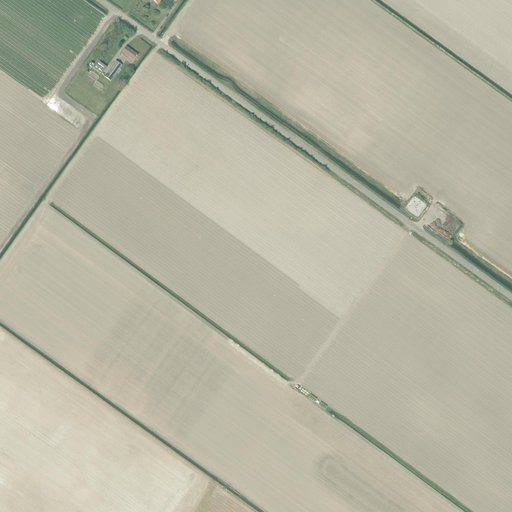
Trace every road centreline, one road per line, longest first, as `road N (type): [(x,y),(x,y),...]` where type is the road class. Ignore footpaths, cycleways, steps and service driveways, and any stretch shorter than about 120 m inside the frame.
road 1 (unclassified): [(511,297),(99,0)]
road 2 (track): [(47,199),(159,43)]
